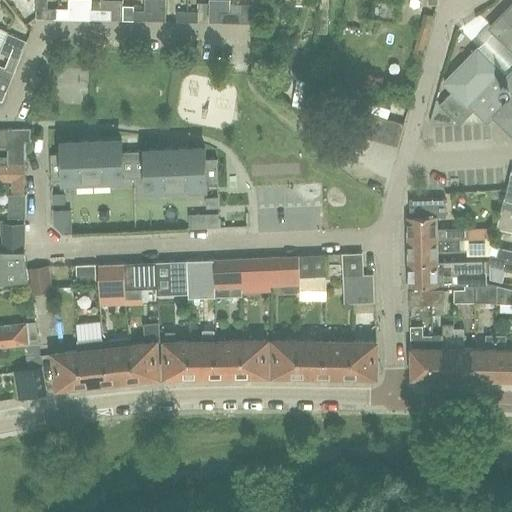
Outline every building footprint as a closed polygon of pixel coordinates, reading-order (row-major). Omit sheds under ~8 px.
[(37,0),(37,19),(58,20),(58,9),(48,9),(47,0),(37,0)] [(69,0),(69,9),(58,9),(58,20),(80,20),(80,0),(69,0)] [(80,0),(80,20),(101,20),(101,10),(92,10),(92,0),(80,0)] [(210,0),(210,22),(230,23),(230,12),(230,0),(210,0)] [(320,0),(320,7),(316,34),(327,34),(328,8),(327,7),(327,0),(320,0)] [(376,0),(373,17),(395,22),(399,0),(376,0)] [(460,123),(474,108),(488,122),(493,116),(511,134),(511,2),(488,27),(511,49),(511,71),(504,80),(507,83),(506,84),(504,84),(503,85),(501,86),(500,88),(500,90),(501,92),(503,94),(507,96),(508,96),(510,95),(511,92),(511,96),(498,110),(491,103),(495,98),(484,88),(501,71),(477,47),(444,82),(454,92),(441,105),(460,123)] [(242,13),(230,12),(230,23),(254,23),(254,5),(242,4),(242,13)] [(155,11),(144,11),(144,21),(167,22),(167,5),(155,5),(155,11)] [(112,21),(112,20),(112,10),(101,10),(101,20),(112,21)] [(134,21),(144,21),(144,11),(134,11),(134,21)] [(177,22),(187,22),(187,12),(177,11),(177,22)] [(198,22),(198,12),(187,12),(187,22),(198,22)] [(14,48),(10,58),(19,62),(23,52),(14,48)] [(19,62),(10,58),(6,68),(15,71),(19,62)] [(398,147),(404,123),(352,109),(346,132),(398,147)] [(30,129),(13,129),(0,128),(0,147),(8,147),(8,164),(24,165),(24,142),(30,142),(30,129)] [(123,178),(135,177),(134,151),(122,151),(122,140),(62,142),(63,153),(51,153),(52,181),(64,180),(64,181),(76,180),(77,183),(111,181),(111,179),(123,178)] [(146,150),(134,151),(135,177),(147,177),(147,188),(160,188),(160,191),(194,189),(194,187),(207,186),(219,185),(218,158),(206,158),(205,148),(146,150)] [(25,165),(14,165),(14,192),(25,192),(25,165)] [(54,204),(65,203),(65,193),(53,193),(54,204)] [(206,197),(207,208),(219,207),(218,197),(206,197)] [(475,240),(475,239),(474,229),(459,229),(438,230),(438,218),(446,218),(446,198),(410,199),(411,217),(408,217),(408,241),(459,239),(459,240),(468,240),(469,241),(475,240)] [(511,202),(504,201),(496,229),(511,233),(511,220),(511,215),(511,202)] [(63,234),(67,233),(66,209),(54,210),(54,225),(63,234)] [(219,213),(195,214),(195,228),(219,227),(219,213)] [(459,240),(459,239),(408,241),(409,263),(439,262),(438,250),(460,249),(459,240)] [(490,256),(490,257),(511,261),(511,250),(499,247),(496,257),(490,256)] [(0,250),(0,283),(29,280),(25,251),(0,250)] [(373,274),(363,274),(362,253),(342,254),(343,277),(344,277),(354,276),(373,275),(373,274)] [(326,255),(299,256),(300,278),(300,292),(301,292),(301,290),(327,289),(326,255)] [(285,293),(300,292),(300,278),(299,256),(299,257),(270,258),(271,279),(271,292),(272,292),(272,287),(285,286),(285,293)] [(488,267),(490,268),(511,272),(511,261),(490,257),(488,267)] [(270,258),(241,259),(242,281),(242,288),(243,288),(243,293),(271,292),(271,279),(270,258)] [(242,281),(241,259),(214,260),(215,281),(216,297),(229,297),(229,289),(242,288),(242,281)] [(155,262),(156,289),(157,296),(189,294),(188,261),(187,261),(187,260),(155,262)] [(460,262),(439,262),(409,263),(409,287),(439,286),(465,286),(475,286),(486,286),(486,284),(488,284),(487,273),(486,273),(486,261),(460,262)] [(126,291),(156,289),(155,262),(125,263),(126,291)] [(127,300),(126,291),(125,263),(99,264),(100,302),(127,300)] [(76,265),(77,284),(97,283),(96,264),(76,265)] [(28,269),(32,293),(47,290),(46,285),(51,284),(48,265),(28,269)] [(352,290),(374,290),(373,275),(354,276),(352,290)] [(344,277),(345,291),(352,290),(354,276),(344,277)] [(475,303),(496,303),(496,287),(488,284),(486,284),(486,286),(475,286),(475,303)] [(475,286),(465,286),(465,290),(454,291),(454,304),(475,303),(475,286)] [(496,286),(496,287),(496,303),(496,305),(508,305),(508,289),(496,286)] [(353,304),(374,303),(374,290),(352,290),(353,304)] [(410,306),(433,306),(432,291),(410,291),(410,306)] [(432,291),(433,306),(443,306),(443,291),(432,291)] [(131,345),(134,383),(151,381),(150,377),(159,376),(155,343),(161,342),(160,322),(143,324),(145,343),(131,345)] [(0,348),(40,345),(36,323),(0,326),(0,348)] [(434,379),(431,379),(431,381),(445,381),(445,378),(454,379),(454,329),(454,324),(443,324),(443,336),(433,336),(434,379)] [(411,327),(411,336),(411,378),(432,378),(431,379),(434,379),(433,336),(424,336),(424,327),(411,327)] [(475,382),(475,348),(466,348),(466,328),(454,329),(454,379),(461,379),(461,382),(475,382)] [(496,379),(496,335),(487,335),(487,348),(475,348),(475,382),(488,382),(488,379),(496,379)] [(511,348),(507,349),(507,335),(496,335),(496,379),(503,379),(503,382),(511,382),(511,348)] [(259,375),(267,374),(267,339),(242,340),(243,379),(259,379),(259,375)] [(165,341),(166,376),(175,376),(175,380),(191,379),(190,340),(165,341)] [(216,375),(216,340),(190,340),(191,379),(206,379),(206,375),(216,375)] [(243,379),(242,340),(216,340),(216,375),(227,375),(227,379),(243,379)] [(283,379),(299,379),(299,340),(274,340),(274,374),(283,375),(283,379)] [(326,341),(299,340),(299,379),(314,379),(314,375),(325,375),(326,341)] [(352,380),(353,341),(326,341),(325,375),(335,375),(335,380),(352,380)] [(376,341),(353,341),(352,380),(367,380),(367,376),(376,376),(376,341)] [(131,345),(106,347),(110,382),(119,381),(119,385),(134,383),(131,345)] [(98,383),(106,382),(102,348),(77,351),(83,389),(98,387),(98,383)] [(83,389),(77,351),(54,353),(58,387),(67,386),(67,391),(83,389)] [(43,366),(42,366),(14,371),(19,399),(48,394),(43,366)]
